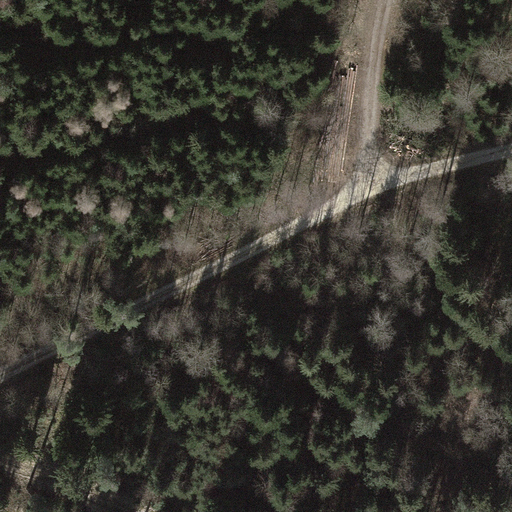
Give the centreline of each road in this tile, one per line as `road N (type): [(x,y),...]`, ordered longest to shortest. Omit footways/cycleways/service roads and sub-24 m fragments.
road 1 (track): [(0,378),(239,266),(362,188),(511,144)]
road 2 (track): [(362,188),(383,0)]
